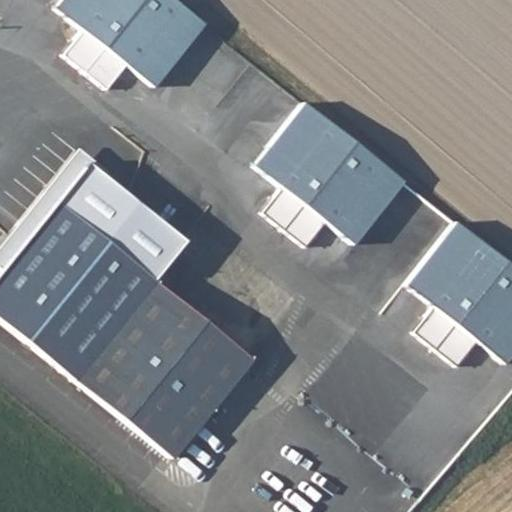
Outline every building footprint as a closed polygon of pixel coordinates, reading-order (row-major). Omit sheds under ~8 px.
[(195,20),(169,0),(48,0),(43,7),(71,29),(52,53),(95,87),(115,63),(143,85),(195,20)] [(395,177),(295,98),(243,163),(271,185),(252,210),(295,244),(315,220),(343,242),(395,177)] [(0,270),(0,323),(73,382),(159,286),(152,281),(183,241),(83,163),(0,270)] [(511,338),(511,269),(446,217),(394,283),(422,305),(403,329),(446,363),(465,339),(494,361),(511,338)] [(245,354),(159,286),(73,382),(167,456),(245,354)]
